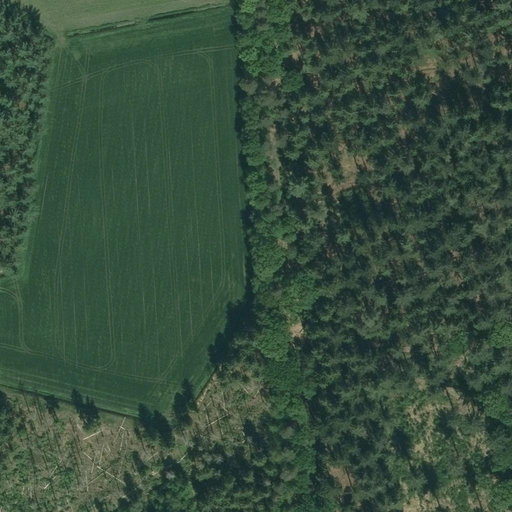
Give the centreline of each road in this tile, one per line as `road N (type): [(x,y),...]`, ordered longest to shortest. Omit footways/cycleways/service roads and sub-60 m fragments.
road 1 (track): [(298,511),(263,0)]
road 2 (track): [(195,511),(167,432),(0,389)]
